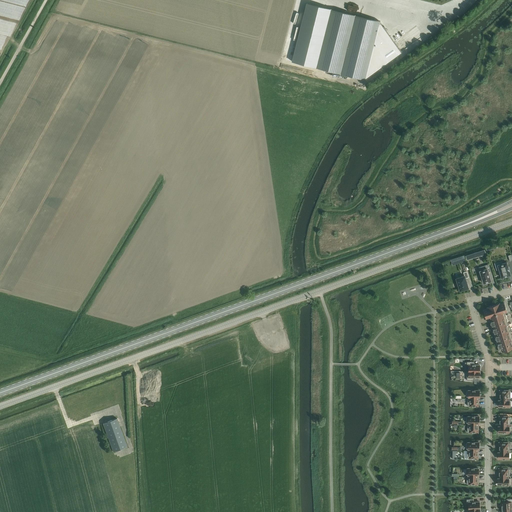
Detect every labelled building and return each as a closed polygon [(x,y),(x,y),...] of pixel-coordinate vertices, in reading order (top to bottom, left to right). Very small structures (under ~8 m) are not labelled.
[(307,3),(292,62),(296,63),(365,80),(402,53),(402,52),(395,42),(380,22),(380,21),(311,4),(307,3)] [(484,251),(466,257),(468,261),(486,255),(484,251)] [(507,262),(498,265),(502,278),(511,275),(507,262)] [(465,275),(456,278),(460,292),(469,289),(466,278),(469,277),(467,272),(464,263),(462,264),(465,272),(464,273),(465,275)] [(480,271),(484,283),(491,281),(490,277),(489,273),(488,271),(491,270),(489,264),(484,266),(485,270),(480,271)] [(488,308),(484,310),(486,318),(492,316),(493,320),(490,321),(490,322),(499,352),(511,347),(511,335),(505,314),(505,312),(507,311),(504,303),(496,306),(496,305),(488,307),(488,308)] [(474,362),(467,362),(467,365),(469,365),(469,371),(480,371),(480,365),(474,365),(474,362)] [(469,371),(467,371),(467,380),(474,380),(474,377),(475,377),(479,377),(480,377),(480,371),(469,371)] [(467,390),(467,397),(469,397),(470,397),(470,398),(470,399),(474,399),(474,397),(479,397),(480,391),(467,390)] [(500,399),(509,399),(509,398),(510,398),(511,391),(509,391),(500,391),(500,399)] [(468,400),(468,406),(470,406),(478,406),(479,399),(479,397),(474,397),(474,399),(470,399),(469,399),(468,399),(468,400)] [(103,422),(113,450),(118,449),(127,445),(117,417),(103,422)] [(499,425),(508,425),(508,424),(510,424),(510,417),(508,417),(500,417),(499,425)] [(478,433),(478,424),(469,424),(469,425),(468,425),(468,432),(469,432),(478,433)] [(499,451),(508,451),(508,450),(510,450),(510,443),(508,443),(499,443),(499,451)] [(478,459),(478,450),(469,450),(469,451),(467,451),(467,458),(469,458),(478,459)] [(499,477),(508,477),(508,476),(510,476),(510,469),(508,469),(499,469),(499,477)] [(478,485),(478,476),(469,476),(469,477),(467,477),(467,484),(469,484),(478,485)] [(507,502),(501,502),(502,507),(502,508),(511,507),(511,498),(507,499),(507,502)] [(473,499),(467,499),(467,503),(469,503),(469,508),(480,508),(480,502),(474,502),(473,499)]
